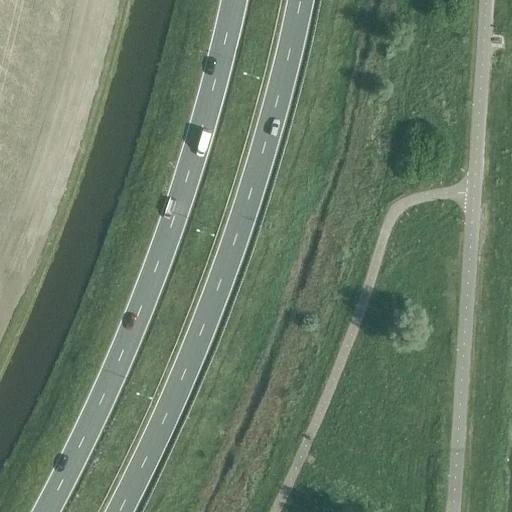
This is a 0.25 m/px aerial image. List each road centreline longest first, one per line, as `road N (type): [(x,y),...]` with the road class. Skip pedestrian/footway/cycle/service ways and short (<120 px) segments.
road 1 (trunk): [(227,0),(162,234),(39,511)]
road 2 (trunk): [(119,511),(218,289),(299,0)]
